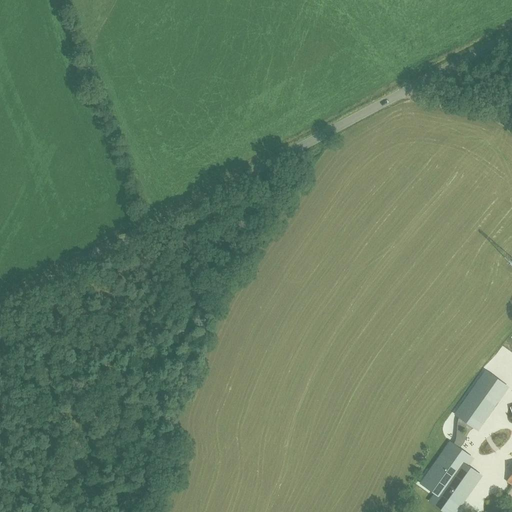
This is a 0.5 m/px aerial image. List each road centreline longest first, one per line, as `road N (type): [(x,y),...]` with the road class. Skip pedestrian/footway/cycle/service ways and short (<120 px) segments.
road 1 (unclassified): [(6,304),(405,93)]
road 2 (unclassified): [(405,93),(511,36)]
